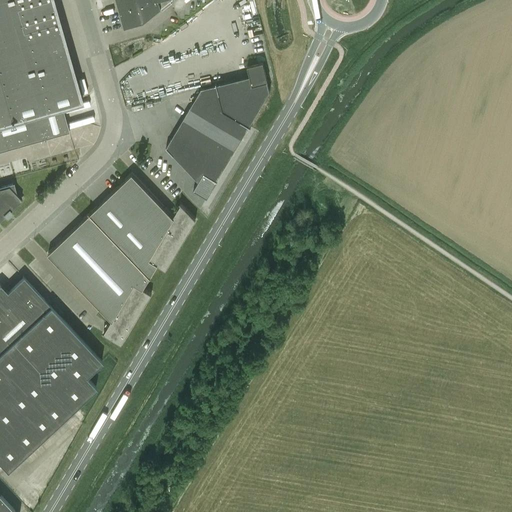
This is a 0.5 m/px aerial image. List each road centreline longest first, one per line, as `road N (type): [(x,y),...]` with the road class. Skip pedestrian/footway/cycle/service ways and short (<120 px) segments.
road 1 (primary): [(296,99),(51,511)]
road 2 (unclassified): [(0,250),(111,139),(112,100),(83,0)]
